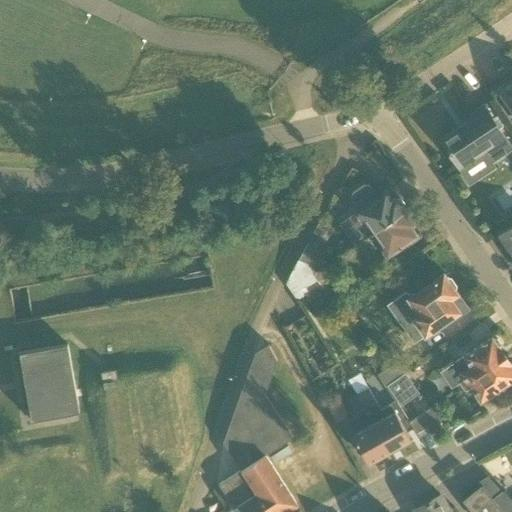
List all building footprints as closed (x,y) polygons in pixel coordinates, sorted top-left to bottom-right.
[(487,105),(503,95),(511,108),(511,77),(482,97),(487,105)] [(511,148),(507,140),(485,107),(472,116),(476,123),(468,128),(466,125),(442,141),(461,170),(484,155),(490,163),(511,148)] [(359,209),(356,212),(362,221),(361,227),(368,237),(407,213),(405,209),(405,205),(402,200),(398,200),(396,197),(393,200),(386,190),(378,196),(370,186),(364,185),(353,193),(352,199),(359,209)] [(407,213),(368,237),(375,247),(381,248),(388,258),(418,236),(412,227),(415,225),(414,223),(414,218),(411,213),(407,213)] [(511,224),(500,233),(511,250),(511,224)] [(315,271),(309,261),(300,258),(299,260),(289,280),(300,298),(305,295),(319,316),(334,306),(335,305),(315,271)] [(404,303),(415,318),(404,325),(416,342),(467,307),(455,290),(456,286),(451,278),(447,277),(444,274),(404,303)] [(465,389),(508,359),(501,349),(502,345),(498,339),(494,339),(493,337),(454,363),(464,379),(460,382),(465,389)] [(68,345),(20,353),(33,422),(80,413),(68,345)] [(287,511),(298,506),(266,456),(293,438),(266,394),(277,361),(269,345),(256,352),(224,443),(242,470),(241,470),(265,511),(287,511)] [(391,354),(373,367),(378,374),(396,361),(391,354)] [(508,359),(465,389),(470,396),(474,393),(481,403),(511,382),(511,364),(511,365),(508,359)] [(386,386),(404,373),(396,361),(378,374),(386,386)] [(116,371),(101,373),(102,384),(118,381),(116,371)] [(386,386),(401,406),(419,393),(404,373),(386,386)] [(408,432),(391,405),(381,410),(377,402),(376,403),(368,389),(358,394),(389,452),(412,439),(408,432)] [(369,463),(389,452),(358,394),(348,400),(356,414),(360,422),(349,428),(369,463)] [(325,403),(337,423),(350,416),(338,396),(325,403)] [(411,423),(414,428),(417,433),(439,420),(432,408),(411,423)] [(242,511),(265,511),(241,470),(220,484),(236,509),(239,506),(242,511)] [(463,500),(468,506),(472,511),(511,511),(511,501),(503,491),(493,499),(482,484),(479,486),(477,483),(463,491),(466,497),(463,500)] [(450,511),(441,495),(416,509),(418,511),(450,511)]
